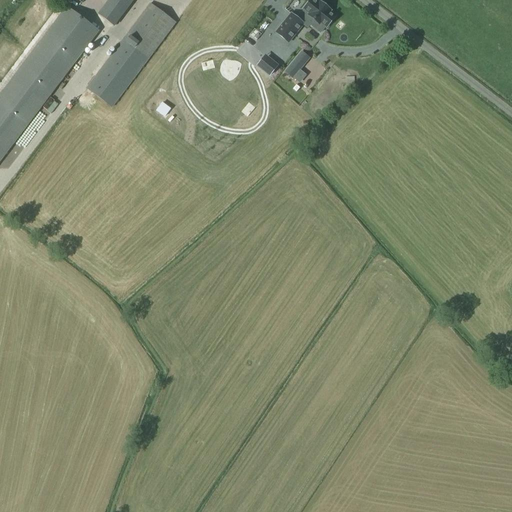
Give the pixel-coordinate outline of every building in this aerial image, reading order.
[(110,0),(100,14),(115,26),(134,0),(110,0)] [(306,14),(299,22),(307,28),(310,24),(311,26),(314,29),(315,29),(329,11),(319,3),(308,16),(306,14)] [(150,5),(87,89),(112,108),(176,24),(150,5)] [(70,7),(60,20),(89,42),(99,30),(70,7)] [(298,72),(309,59),(301,53),(284,73),(292,79),(293,78),(298,83),(303,76),(298,72)] [(269,77),(277,67),(269,61),(261,71),(269,77)]
